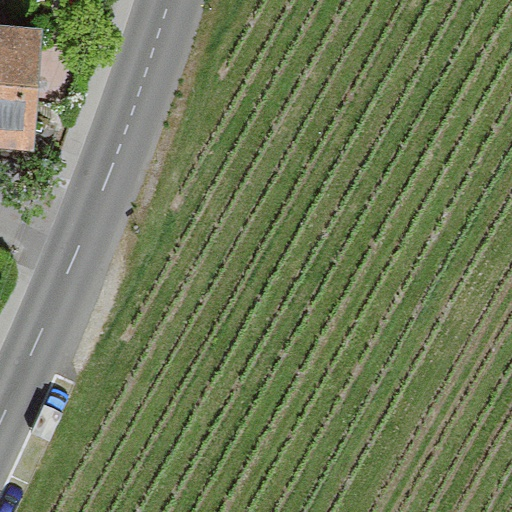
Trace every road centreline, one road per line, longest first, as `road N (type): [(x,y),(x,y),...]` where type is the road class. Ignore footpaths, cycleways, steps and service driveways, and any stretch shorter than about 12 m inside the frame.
road 1 (tertiary): [(82,235),(170,0)]
road 2 (tertiary): [(0,423),(82,235)]
